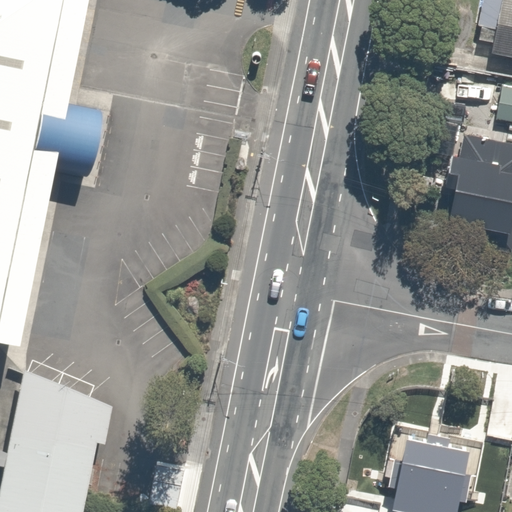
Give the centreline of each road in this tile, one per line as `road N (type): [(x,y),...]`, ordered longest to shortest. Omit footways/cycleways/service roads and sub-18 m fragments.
road 1 (secondary): [(289,294),(346,0)]
road 2 (residential): [(289,294),(511,333)]
road 3 (secondary): [(246,511),(289,294)]
